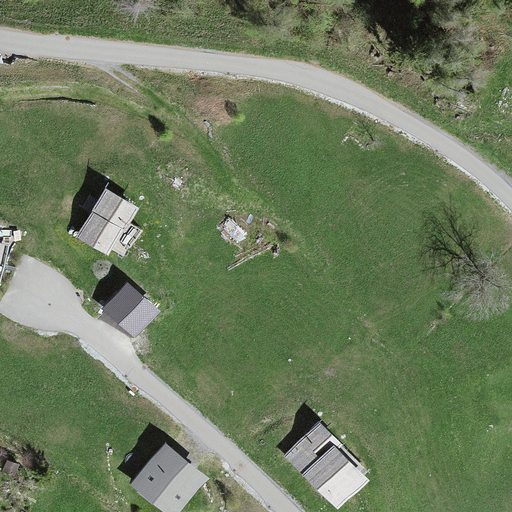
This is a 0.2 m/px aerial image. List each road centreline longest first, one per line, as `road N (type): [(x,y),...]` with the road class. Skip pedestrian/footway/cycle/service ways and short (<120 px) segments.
road 1 (residential): [(0,36),(293,72),(406,121),(511,198)]
road 2 (residential): [(283,511),(220,445),(26,285)]
